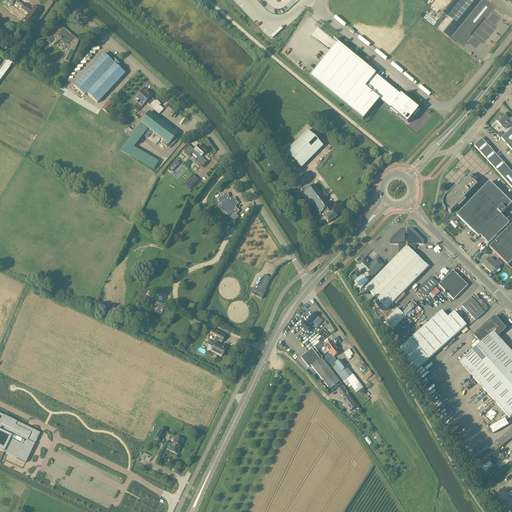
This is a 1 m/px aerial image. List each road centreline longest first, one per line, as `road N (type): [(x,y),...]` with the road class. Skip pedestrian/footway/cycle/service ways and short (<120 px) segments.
road 1 (tertiary): [(302,273),(208,131),(63,0)]
road 2 (unclassified): [(511,35),(458,99),(439,108),(325,17),(322,0)]
road 3 (secondary): [(211,468),(278,328)]
road 4 (unknown): [(179,301),(175,278),(212,257),(252,193)]
